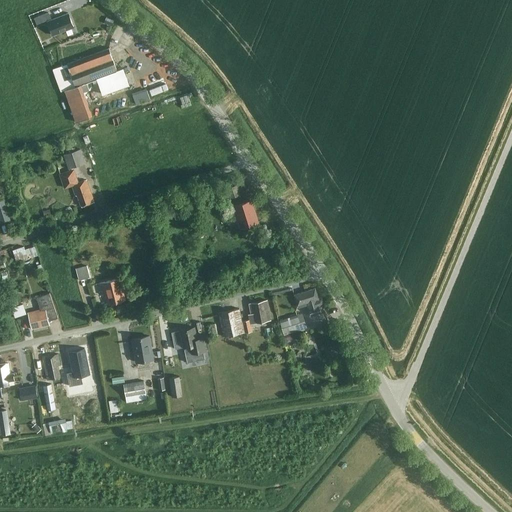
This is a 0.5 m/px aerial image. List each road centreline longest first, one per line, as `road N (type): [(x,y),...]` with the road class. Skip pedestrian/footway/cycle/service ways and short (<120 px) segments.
road 1 (residential): [(0,349),(322,271)]
road 2 (tertiary): [(492,511),(415,437),(322,271)]
road 3 (residential): [(248,159),(0,245)]
road 4 (tertiary): [(248,159),(179,62),(103,0)]
road 5 (tertiary): [(322,271),(248,159)]
